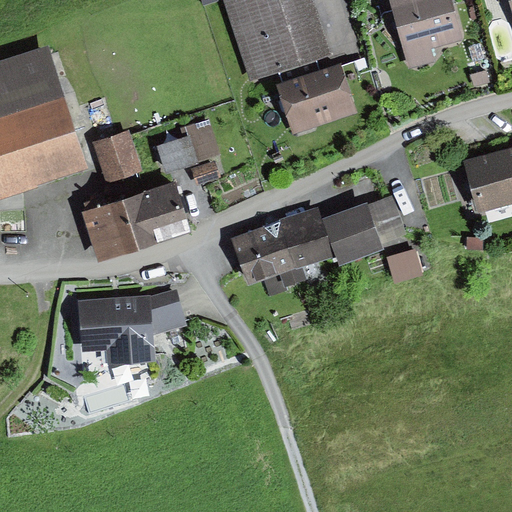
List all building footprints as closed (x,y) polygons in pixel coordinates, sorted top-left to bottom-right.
[(312,0),(223,0),(252,83),(279,74),(316,61),(332,55),(312,0)] [(452,0),(400,0),(390,3),(410,72),(437,64),(433,52),(464,43),(452,0)] [(49,50),(0,66),(0,200),(89,171),(49,50)] [(283,86),(277,88),(294,136),(357,114),(341,67),(320,74),(316,61),(279,74),(283,86)] [(490,72),(472,76),(474,88),(492,85),(490,72)] [(186,140),(157,150),(166,177),(221,159),(209,121),(183,130),(186,140)] [(129,133),(94,145),(107,184),(142,172),(129,133)] [(511,201),(511,151),(464,164),(476,211),(511,201)] [(217,163),(194,171),(199,186),(222,178),(217,163)] [(175,186),(141,197),(157,248),(191,238),(175,186)] [(393,194),(368,202),(381,241),(406,233),(393,194)] [(87,214),(84,215),(99,265),(157,248),(141,197),(102,209),(100,201),(84,205),(87,214)] [(367,199),(319,217),(325,237),(339,261),(382,246),(381,241),(368,202),(367,199)] [(317,211),(233,237),(247,280),(263,275),(270,296),(288,290),(286,284),(306,277),(302,264),(331,255),(325,237),(319,217),(317,211)] [(467,236),(466,248),(482,249),(483,237),(467,236)] [(416,252),(387,260),(394,285),(423,277),(416,252)] [(153,292),(80,298),(83,348),(111,347),(111,359),(156,355),(153,329),(187,320),(179,287),(153,292)]
